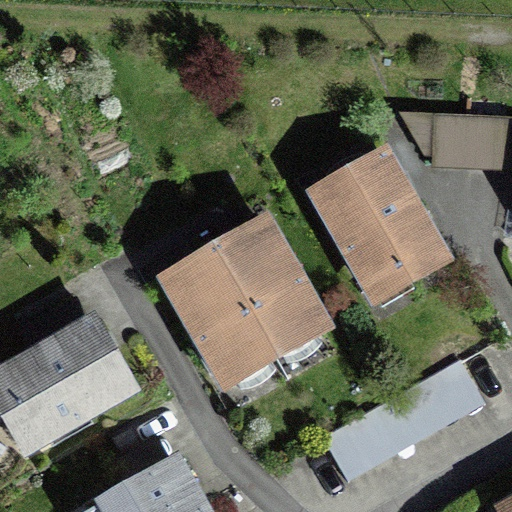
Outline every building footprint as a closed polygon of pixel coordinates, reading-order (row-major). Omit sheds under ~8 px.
[(511,169),(511,115),(400,110),(399,116),(423,155),(431,155),(431,166),(511,169)] [(389,136),(306,183),(372,301),(378,297),(382,304),(416,286),(412,278),(456,254),(389,136)] [(269,202),(215,233),(280,348),(297,378),(334,357),(317,327),(335,317),(269,202)] [(271,354),(280,348),(215,233),(153,268),(219,383),(236,374),(248,395),(283,375),(271,354)] [(29,342),(0,358),(0,413),(1,413),(23,453),(49,438),(54,446),(95,424),(89,415),(141,385),(95,304),(87,309),(77,292),(20,325),(29,342)] [(348,481),(485,402),(460,358),(322,437),(348,481)] [(76,510),(76,511),(202,511),(215,505),(180,444),(169,451),(158,432),(113,458),(124,476),(96,493),(98,497),(76,510)] [(511,511),(511,488),(495,499),(502,511),(511,511)]
